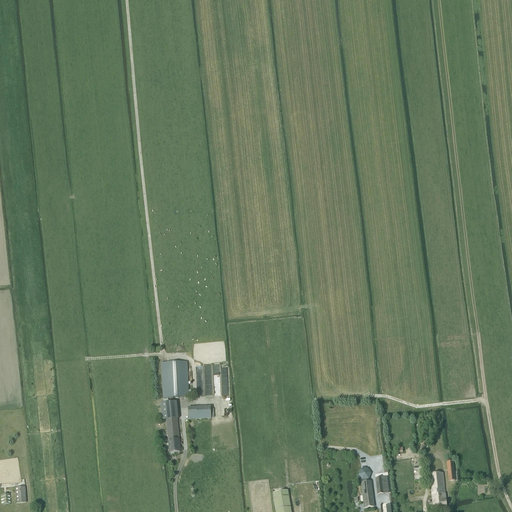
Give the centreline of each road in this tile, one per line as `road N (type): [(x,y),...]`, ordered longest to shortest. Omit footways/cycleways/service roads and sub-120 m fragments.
road 1 (track): [(176,511),(186,452),(182,408),(194,403),(192,362),(162,354),(125,0)]
road 2 (track): [(478,338),(437,0)]
road 3 (track): [(511,505),(495,461),(478,338),(429,337)]
